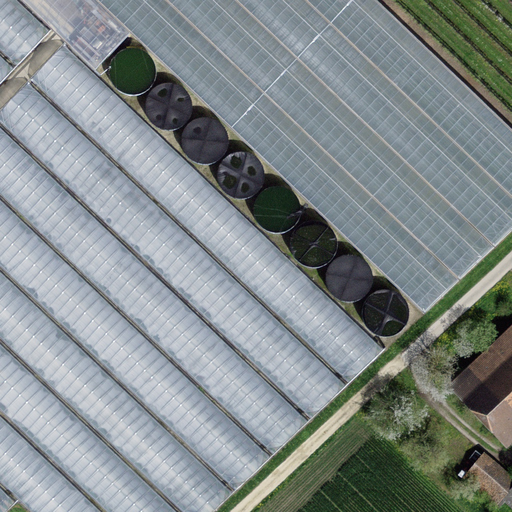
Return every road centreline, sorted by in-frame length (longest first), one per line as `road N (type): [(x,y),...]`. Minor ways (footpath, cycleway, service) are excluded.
road 1 (track): [(252,511),(511,264)]
road 2 (track): [(511,455),(476,439),(432,396),(417,354)]
